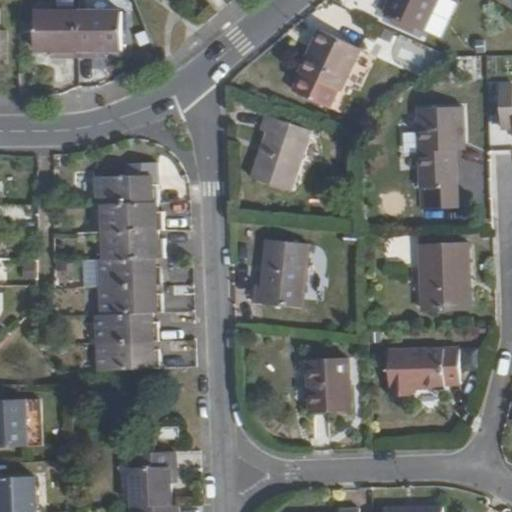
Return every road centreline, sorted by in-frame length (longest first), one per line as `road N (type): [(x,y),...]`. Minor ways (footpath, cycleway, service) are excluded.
road 1 (residential): [(222,433),(206,83)]
road 2 (residential): [(477,471),(511,332),(506,178)]
road 3 (residential): [(206,83),(99,124),(0,131)]
road 4 (residential): [(477,471),(293,474)]
